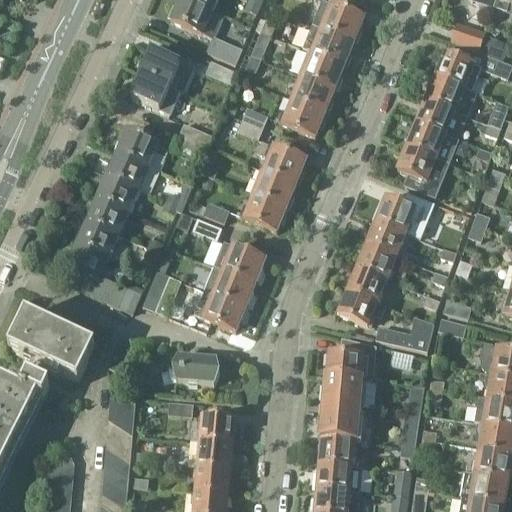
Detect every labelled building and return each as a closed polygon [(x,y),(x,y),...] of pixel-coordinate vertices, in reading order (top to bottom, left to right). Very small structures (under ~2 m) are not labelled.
[(218,0),(181,0),(181,2),(184,3),(211,16),(218,0)] [(250,0),(248,5),(260,10),(263,2),(259,0),(250,0)] [(494,12),(495,10),(498,0),(470,0),(470,3),(494,12)] [(511,0),(498,0),(495,10),(505,13),(507,6),(511,7),(511,0)] [(212,43),(212,41),(222,20),(211,16),(184,3),(180,11),(177,10),(171,25),(212,43)] [(255,19),(260,10),(248,5),(244,14),(255,19)] [(323,25),(320,33),(354,47),(354,45),(357,46),(362,34),(360,33),(364,23),(326,7),(319,24),(323,25)] [(265,25),(260,37),(271,41),(275,29),(265,25)] [(303,54),(310,57),(344,70),(345,69),(347,70),(352,57),(350,56),(354,47),(320,33),(313,30),(303,54)] [(461,33),(456,47),(479,55),(480,54),(483,44),(484,41),(461,33)] [(260,37),(250,61),(261,65),(271,41),(260,37)] [(241,54),(212,41),(212,43),(206,57),(235,70),(241,54)] [(445,57),(435,81),(465,93),(472,96),(481,73),(508,84),(511,72),(511,70),(461,50),(456,62),(452,60),(445,57)] [(193,75),(171,65),(171,64),(165,62),(165,63),(152,57),(143,80),(184,98),(193,75)] [(310,57),(301,80),(335,94),(335,92),(338,93),(343,81),(340,80),(344,70),(310,57)] [(255,79),(261,65),(250,61),(245,75),(255,79)] [(232,91),(238,78),(211,66),(205,80),(232,91)] [(184,98),(143,80),(132,103),(145,108),(145,110),(150,112),(151,110),(171,119),(180,98),(183,99),(184,98)] [(301,80),(291,104),(327,119),(332,105),(331,104),(335,94),(301,80)] [(435,81),(426,105),(455,117),(468,122),(477,98),(472,96),(465,93),(435,81)] [(242,90),(235,87),(231,95),(238,99),(242,90)] [(327,119),(291,104),(287,116),(283,115),(278,126),(315,141),(320,131),(321,132),(327,119)] [(426,105),(416,128),(446,140),(448,141),(458,145),(468,122),(455,117),(426,105)] [(237,110),(228,106),(223,118),(232,122),(237,110)] [(509,113),(496,108),(493,116),(506,121),(509,113)] [(241,125),(263,134),(268,121),(246,113),(241,125)] [(263,134),(241,125),(237,136),(258,145),(263,134)] [(416,128),(407,150),(439,163),(449,167),(458,145),(448,141),(446,140),(416,128)] [(488,128),(485,138),(495,142),(499,132),(488,128)] [(180,141),(206,152),(212,140),(185,129),(180,141)] [(148,171),(158,148),(130,135),(126,144),(124,143),(117,158),(119,159),(148,171)] [(202,163),(206,152),(180,141),(176,152),(202,163)] [(263,146),(258,157),(265,160),(268,161),(262,175),(296,188),(296,187),(297,187),(299,188),(304,176),(302,175),(306,164),(269,149),(263,146)] [(407,150),(398,174),(409,178),(405,189),(435,201),(449,167),(439,163),(407,150)] [(218,156),(208,151),(203,164),(213,168),(218,156)] [(479,152),(476,162),(488,166),(491,156),(479,152)] [(159,176),(148,171),(119,159),(115,167),(113,166),(107,181),(109,182),(138,194),(149,199),(159,176)] [(215,185),(219,176),(208,171),(204,180),(215,185)] [(493,174),(490,182),(503,187),(506,179),(493,174)] [(262,175),(252,199),(288,213),(294,199),(292,198),(296,188),(262,175)] [(99,204),(128,217),(138,194),(109,182),(105,190),(103,189),(97,203),(99,204)] [(490,182),(487,191),(500,195),(503,187),(490,182)] [(170,198),(166,206),(178,212),(182,203),(170,198)] [(386,202),(376,226),(407,239),(421,245),(435,210),(408,198),(403,209),(386,202)] [(237,216),(236,219),(240,221),(277,236),(281,225),(283,226),(288,213),(252,199),(247,211),(245,210),(241,218),(237,216)] [(89,226),(118,239),(128,217),(99,204),(95,212),(93,211),(87,225),(89,226)] [(166,206),(163,212),(176,218),(178,212),(166,206)] [(208,207),(203,220),(225,229),(230,216),(208,207)] [(181,220),(176,230),(187,235),(193,222),(182,217),(181,220)] [(477,219),(473,231),(486,235),(490,224),(477,219)] [(222,234),(197,224),(192,237),(217,247),(222,234)] [(77,249),(79,250),(108,262),(118,239),(89,226),(86,235),(83,234),(77,249)] [(376,226),(367,250),(397,262),(407,239),(376,226)] [(481,247),(486,235),(473,231),(469,243),(481,247)] [(151,244),(147,254),(159,259),(163,248),(151,244)] [(216,257),(224,260),(227,262),(221,275),(255,289),(255,288),(256,287),(258,288),(262,276),(260,275),(265,264),(220,246),(216,257)] [(108,262),(79,250),(75,257),(73,256),(66,271),(88,280),(82,295),(132,318),(142,295),(130,290),(128,294),(106,284),(111,272),(105,270),(108,262)] [(367,250),(358,272),(388,285),(397,262),(367,250)] [(455,257),(443,252),(440,262),(452,266),(455,257)] [(147,254),(144,260),(156,265),(159,259),(147,254)] [(460,265),(455,278),(468,283),(473,269),(460,265)] [(358,272),(348,295),(379,307),(388,285),(358,272)] [(205,295),(248,312),(253,300),(251,299),(255,289),(221,275),(214,273),(205,295)] [(154,318),(169,281),(157,276),(142,313),(154,318)] [(448,283),(442,280),(435,278),(432,287),(445,292),(448,283)] [(169,281),(154,318),(167,323),(182,287),(169,281)] [(248,312),(205,295),(194,320),(235,336),(240,326),(242,326),(248,312)] [(348,295),(339,318),(368,330),(373,319),(381,323),(386,310),(379,307),(348,295)] [(439,305),(427,300),(424,308),(435,313),(439,305)] [(446,305),(443,318),(466,324),(470,311),(446,305)] [(94,351),(26,318),(9,353),(77,386),(94,351)] [(466,328),(440,322),(437,334),(463,340),(466,328)] [(380,332),(377,345),(428,357),(435,330),(416,323),(411,340),(380,332)] [(329,358),(327,382),(364,385),(374,386),(377,352),(342,343),(341,358),(329,358)] [(117,346),(108,372),(122,378),(132,352),(117,346)] [(487,377),(488,378),(511,381),(511,356),(498,354),(498,353),(483,351),(481,366),(481,367),(481,369),(481,371),(482,372),(483,374),(484,376),(485,376),(487,377)] [(216,364),(178,361),(173,373),(176,387),(215,389),(220,377),(216,364)] [(488,378),(492,379),(488,403),(511,407),(511,381),(488,378)] [(321,408),(321,413),(361,417),(364,385),(327,382),(326,382),(323,408),(321,408)] [(0,479),(36,404),(42,407),(49,393),(28,383),(22,394),(12,389),(0,383),(0,384),(0,385),(0,479)] [(429,392),(443,394),(444,385),(430,384),(429,392)] [(411,389),(406,420),(419,421),(423,391),(411,389)] [(443,394),(429,392),(428,402),(442,404),(443,394)] [(108,427),(113,430),(132,441),(135,405),(110,402),(108,427)] [(474,427),(484,429),(511,433),(511,407),(488,403),(478,402),(474,427)] [(193,420),(194,408),(169,406),(168,418),(193,420)] [(320,425),(319,438),(321,438),(320,444),(321,444),(359,447),(361,425),(361,417),(321,413),(320,425)] [(406,420),(401,451),(414,452),(419,421),(406,420)] [(233,450),(235,425),(202,422),(201,434),(191,433),(190,447),(233,450)] [(511,433),(484,429),(480,453),(511,458),(511,433)] [(131,456),(132,441),(113,430),(106,441),(112,444),(131,456)] [(423,435),(421,450),(435,452),(437,437),(423,435)] [(130,470),(131,456),(112,444),(105,454),(111,458),(130,470)] [(321,444),(319,468),(353,471),(356,448),(359,449),(359,447),(321,444)] [(198,471),(197,472),(230,475),(233,450),(190,447),(188,470),(198,471)] [(401,451),(400,460),(413,462),(414,452),(401,451)] [(508,484),(511,462),(511,458),(480,453),(475,478),(508,484)] [(151,457),(136,456),(136,466),(150,466),(151,457)] [(69,472),(74,470),(75,468),(69,457),(48,465),(47,482),(69,472)] [(129,484),(130,470),(111,458),(104,469),(109,472),(129,484)] [(319,468),(317,492),(351,496),(359,496),(362,472),(353,471),(319,468)] [(46,496),(68,486),(73,484),(69,472),(47,482),(46,496)] [(127,498),(129,484),(109,472),(103,482),(108,486),(127,498)] [(230,475),(197,472),(195,497),(228,500),(230,475)] [(398,475),(396,485),(409,487),(411,477),(398,475)] [(461,502),(463,502),(504,509),(508,484),(475,478),(466,477),(461,502)] [(149,483),(134,482),(134,492),(148,493),(149,483)] [(415,494),(428,496),(430,487),(416,485),(415,494)] [(45,509),(66,501),(72,498),(68,486),(46,496),(45,509)] [(126,511),(127,498),(108,486),(101,496),(107,500),(126,511)] [(317,492),(314,511),(359,511),(361,497),(359,496),(351,496),(317,492)] [(427,504),(428,496),(415,494),(413,502),(427,504)] [(195,497),(193,511),(226,511),(228,500),(195,497)] [(126,511),(107,500),(100,510),(102,511),(126,511)] [(407,502),(394,500),(392,509),(405,511),(407,502)] [(70,511),(66,501),(45,509),(44,511),(70,511)] [(413,502),(412,511),(426,511),(427,504),(413,502)] [(503,511),(504,509),(463,502),(460,511),(503,511)]
